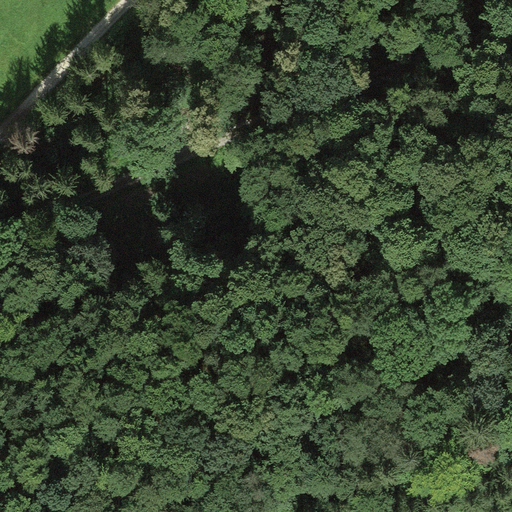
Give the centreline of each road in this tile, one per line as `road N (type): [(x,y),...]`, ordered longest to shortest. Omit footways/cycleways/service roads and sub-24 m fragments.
road 1 (track): [(0,218),(358,79),(511,29)]
road 2 (track): [(137,0),(0,143)]
